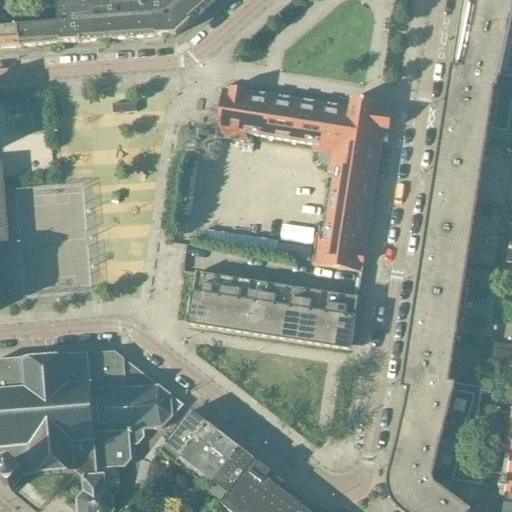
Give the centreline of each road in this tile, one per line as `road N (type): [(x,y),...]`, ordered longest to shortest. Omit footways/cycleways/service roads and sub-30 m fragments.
road 1 (residential): [(438,0),(368,459),(356,483),(342,489),(325,482),(125,328),(0,335)]
road 2 (unknown): [(511,146),(447,442),(462,480),(492,498),(511,499)]
road 3 (residential): [(0,76),(184,64),(267,0)]
